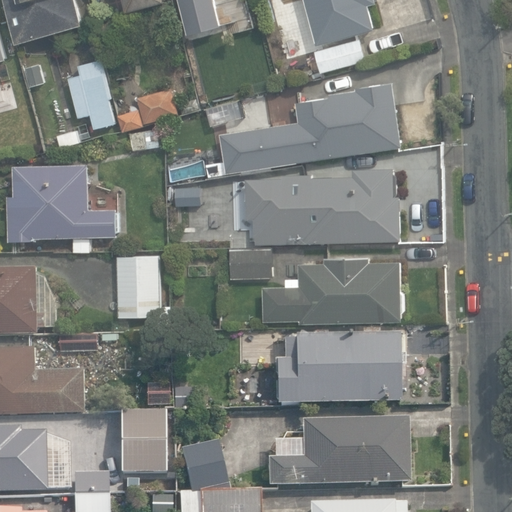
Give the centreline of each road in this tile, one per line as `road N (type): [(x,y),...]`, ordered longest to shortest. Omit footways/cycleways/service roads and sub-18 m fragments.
road 1 (residential): [(466,0),(486,282)]
road 2 (residential): [(486,282),(495,511)]
